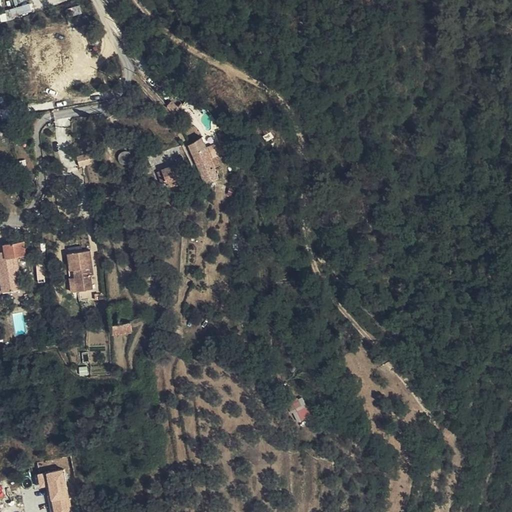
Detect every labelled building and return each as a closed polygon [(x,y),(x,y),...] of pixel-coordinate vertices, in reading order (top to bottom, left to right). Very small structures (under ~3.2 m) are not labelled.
[(17,7),(19,14),(33,11),(32,4),(17,7)] [(12,16),(19,14),(17,7),(11,8),(12,16)] [(212,149),(209,151),(212,158),(209,160),(213,168),(219,165),(212,149)] [(91,154),(76,156),(78,166),(93,164),(91,154)] [(209,160),(197,165),(202,177),(206,185),(218,179),(213,168),(209,160)] [(168,182),(178,178),(174,165),(172,166),(171,161),(158,165),(159,168),(163,169),(167,180),(168,182)] [(159,168),(157,169),(162,182),(167,180),(163,169),(159,168)] [(26,255),(24,241),(6,244),(6,251),(0,252),(0,266),(4,292),(22,289),(17,257),(26,255)] [(89,267),(91,267),(89,249),(68,252),(70,270),(74,269),(75,277),(77,290),(92,288),(90,274),(89,267)] [(39,283),(46,282),(44,263),(37,264),(39,283)] [(113,334),(133,332),(132,322),(121,322),(112,323),(113,334)] [(287,405),(297,423),(311,416),(300,397),(287,405)] [(48,486),(52,511),(71,511),(64,470),(36,474),(39,488),(48,486)]
